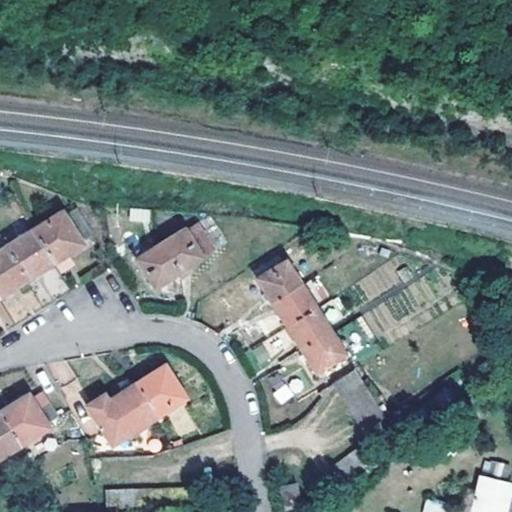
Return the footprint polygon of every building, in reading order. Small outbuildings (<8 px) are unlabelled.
[(69,231),(81,223),(74,211),(62,219),(69,231)] [(62,219),(59,215),(30,232),(52,267),(67,257),(82,248),(79,243),(90,236),(81,223),(69,231),(62,219)] [(193,220),(182,228),(189,238),(200,230),(193,220)] [(189,238),(182,228),(157,245),(177,274),(201,257),(213,249),(200,230),(189,238)] [(30,232),(3,250),(25,284),(39,275),(52,267),(30,232)] [(134,261),(154,290),(177,274),(157,245),(134,261)] [(25,284),(3,250),(0,251),(0,299),(11,293),(25,284)] [(286,260),(257,279),(266,293),(274,304),(303,285),(286,260)] [(280,314),(289,327),(318,308),(303,285),(274,304),(280,314)] [(296,337),(305,350),(333,331),(318,308),(289,327),(296,337)] [(319,372),(347,352),(333,331),(305,350),(312,362),(319,372)] [(247,353),(258,368),(271,359),(260,343),(247,353)] [(159,420),(189,401),(167,369),(138,387),(159,420)] [(338,392),(357,377),(352,369),(331,383),(338,392)] [(346,402),(367,387),(357,377),(338,392),(346,402)] [(159,420),(138,387),(136,383),(125,389),(128,393),(110,404),(105,398),(88,408),(113,447),(131,436),(159,420)] [(442,406),(458,394),(450,385),(438,393),(442,406)] [(367,387),(346,402),(353,412),(374,398),(367,387)] [(431,414),(442,406),(438,393),(427,401),(431,414)] [(1,415),(23,449),(49,433),(46,429),(38,418),(51,411),(43,396),(28,404),(25,400),(12,408),(1,415)] [(362,428),(384,413),(374,398),(353,412),(362,428)] [(418,423),(431,414),(427,401),(415,410),(418,423)] [(418,423),(415,410),(403,418),(407,431),(418,423)] [(46,429),(58,421),(51,411),(38,418),(46,429)] [(0,464),(23,449),(1,415),(0,415),(0,464)] [(395,440),(407,431),(403,418),(389,429),(395,440)] [(382,449),(395,440),(389,429),(376,438),(382,449)] [(374,463),(356,442),(344,453),(362,473),(374,463)] [(362,473),(344,453),(331,465),(348,485),(362,473)] [(348,485),(331,465),(320,474),(337,494),(348,485)] [(495,479),(511,483),(511,481),(511,468),(498,466),(495,479)] [(504,511),(511,483),(495,479),(479,478),(471,509),(459,507),(456,511),(504,511)] [(303,505),(301,482),(281,484),(286,507),(303,505)] [(102,485),(101,510),(117,510),(117,485),(102,485)] [(117,485),(117,510),(132,510),(130,485),(117,485)] [(146,510),(146,485),(130,485),(132,510),(146,510)] [(146,485),(146,510),(160,510),(161,485),(146,485)] [(161,485),(160,510),(177,510),(176,485),(161,485)] [(176,485),(177,510),(192,510),(192,486),(176,485)] [(203,501),(212,501),(212,486),(192,486),(192,510),(203,510),(203,501)] [(423,499),(422,511),(447,511),(448,500),(423,499)] [(327,511),(345,511),(337,503),(327,511)]
